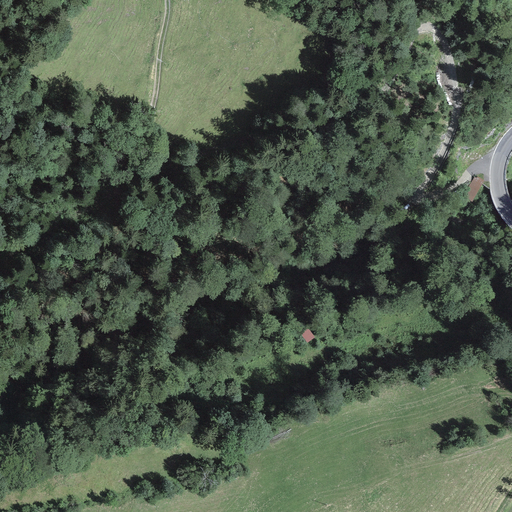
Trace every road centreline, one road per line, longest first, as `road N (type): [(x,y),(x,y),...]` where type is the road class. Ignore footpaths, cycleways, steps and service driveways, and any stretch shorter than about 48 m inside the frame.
road 1 (track): [(169,0),(150,116),(122,158),(125,169),(170,163),(374,101),(426,27),(446,51),(457,112),(417,197),(501,157)]
road 2 (track): [(511,436),(296,511)]
road 3 (track): [(133,171),(122,189),(0,262)]
